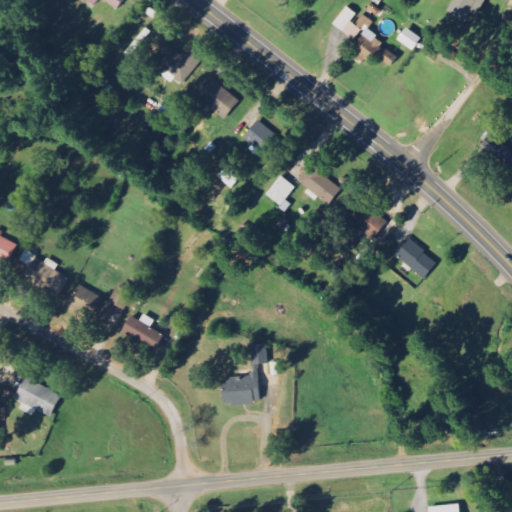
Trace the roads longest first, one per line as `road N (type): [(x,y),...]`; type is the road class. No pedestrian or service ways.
road 1 (tertiary): [(0,503),(511,453)]
road 2 (tertiary): [(511,265),(406,165),(194,0)]
road 3 (residential): [(0,305),(159,396),(179,439),(181,486)]
